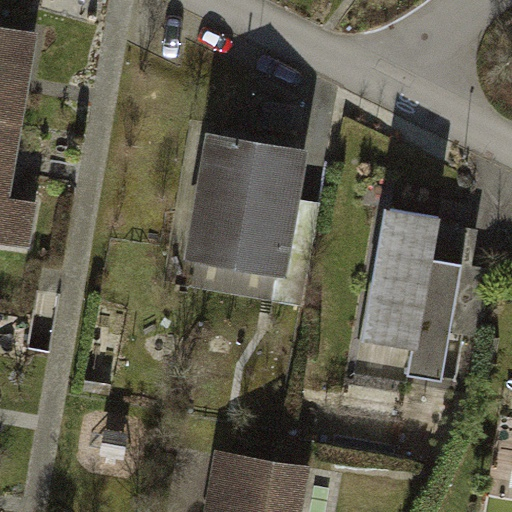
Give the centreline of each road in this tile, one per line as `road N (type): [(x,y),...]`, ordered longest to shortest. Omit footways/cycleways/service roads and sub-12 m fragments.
road 1 (residential): [(220,0),(376,76)]
road 2 (residential): [(376,76),(511,144)]
road 3 (residential): [(376,76),(475,0)]
